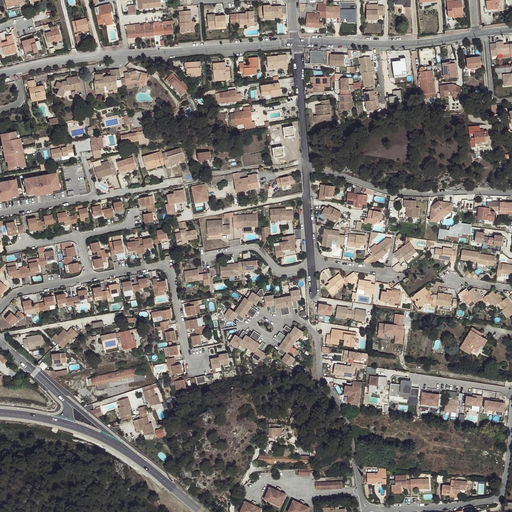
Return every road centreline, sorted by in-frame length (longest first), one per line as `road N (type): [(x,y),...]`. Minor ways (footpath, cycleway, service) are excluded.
road 1 (residential): [(272,319),(300,322),(317,335),(321,377),(347,422),(369,511)]
road 2 (residential): [(307,163),(406,194),(511,192)]
road 3 (residential): [(198,362),(187,350),(173,276),(164,266),(88,277)]
road 4 (residential): [(296,40),(386,44),(476,34)]
road 5 (residential): [(128,53),(296,40)]
road 6 (residential): [(511,440),(506,483),(494,500),(399,511)]
road 7 (residential): [(0,72),(128,53)]
road 8 (residential): [(307,163),(296,40)]
